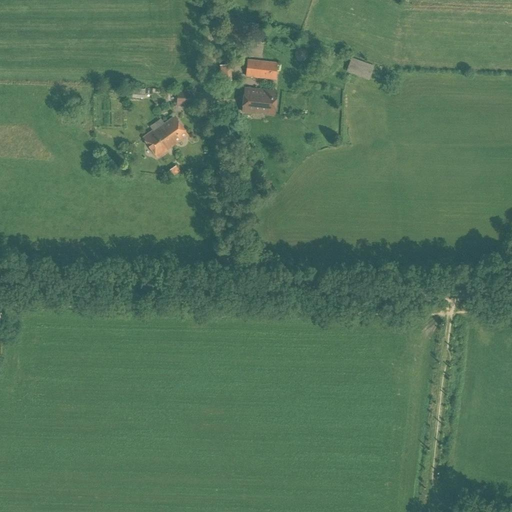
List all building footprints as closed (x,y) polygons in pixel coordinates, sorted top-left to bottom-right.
[(369,80),(374,66),(351,58),(346,72),(369,80)] [(276,80),(278,62),(248,59),(246,77),(276,80)] [(150,93),(150,90),(133,88),(132,98),(144,99),(145,92),(150,93)] [(275,116),(277,92),(245,89),(242,112),(255,113),(255,112),(264,113),(263,114),(275,116)] [(191,105),(192,91),(168,90),(168,94),(177,95),(177,104),(191,105)] [(159,128),(171,147),(188,135),(175,117),(159,128)] [(166,150),(171,147),(159,128),(153,132),(152,131),(143,137),(157,158),(167,151),(166,150)] [(171,178),(180,171),(175,165),(167,172),(171,178)]
